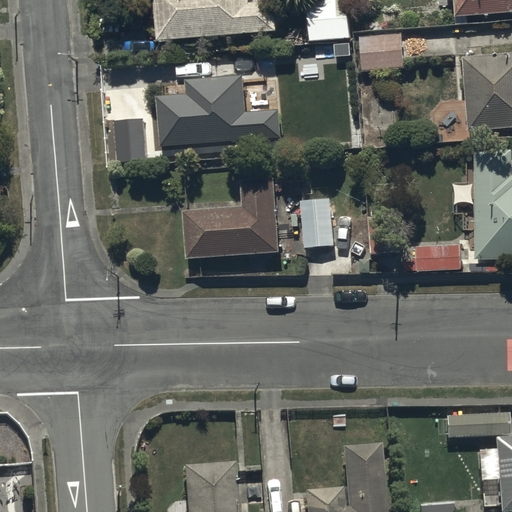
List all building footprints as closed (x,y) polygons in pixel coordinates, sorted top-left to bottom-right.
[(156,0),(159,38),(280,30),(277,0),(260,0),(251,1),(251,0),(156,0)] [(349,0),(306,0),(308,38),(351,37),(349,0)] [(511,0),(457,0),(458,15),(511,11),(511,0)] [(384,10),(355,11),(356,32),(385,30),(384,10)] [(403,33),(360,37),(363,72),(406,68),(403,33)] [(356,42),(301,45),(303,100),(353,97),(353,79),(358,78),(356,42)] [(511,53),(468,55),(471,130),(511,127),(511,53)] [(161,94),(164,146),(286,140),(284,113),(247,115),(245,76),(191,79),(191,93),(161,94)] [(468,210),(478,210),(479,259),(511,258),(511,148),(476,149),(477,182),(467,182),(468,210)] [(246,206),(185,211),(189,257),(282,250),(276,179),(244,181),(246,206)] [(333,198),(303,201),(307,247),(337,245),(333,198)] [(400,214),(369,216),(371,253),(402,252),(400,214)] [(407,257),(407,270),(464,269),(464,243),(418,244),(418,257),(407,257)] [(499,480),(501,511),(503,511),(511,511),(511,431),(510,413),(448,417),(449,438),(494,434),(495,448),(480,449),(483,481),(499,480)] [(349,486),(306,489),(308,511),(390,511),(385,443),(346,447),(349,486)] [(240,511),(237,461),(186,464),(189,511),(240,511)]
